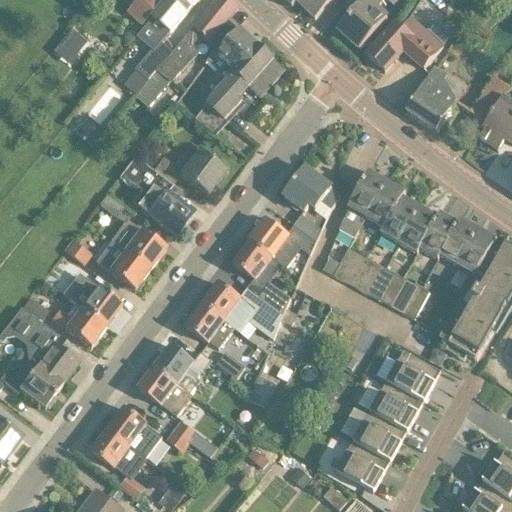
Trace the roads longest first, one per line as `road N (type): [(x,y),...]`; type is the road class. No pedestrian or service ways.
road 1 (residential): [(335,80),(11,511)]
road 2 (secondary): [(511,216),(335,80)]
road 3 (residential): [(474,374),(399,511)]
